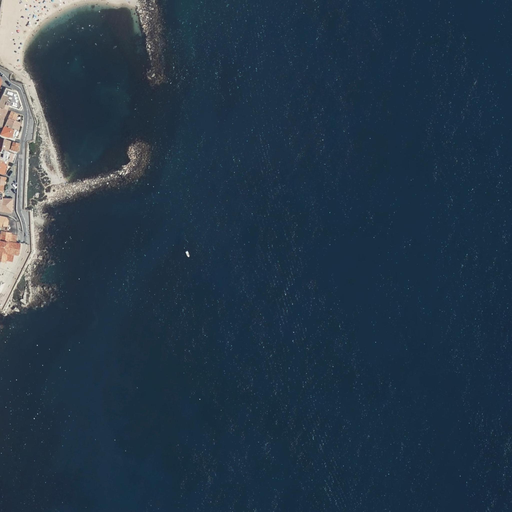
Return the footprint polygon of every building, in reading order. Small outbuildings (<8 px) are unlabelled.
[(12,64),(21,65),(22,45),(12,44),(12,64)] [(0,107),(7,110),(9,105),(18,109),(21,105),(17,91),(5,88),(0,100),(0,107)] [(19,126),(21,122),(20,122),(17,121),(12,119),(8,118),(7,122),(19,126)] [(5,126),(12,128),(18,130),(19,126),(7,122),(5,126)] [(8,136),(12,128),(5,126),(1,134),(4,135),(8,136)] [(15,138),(18,130),(12,128),(8,136),(11,137),(15,138)] [(8,150),(10,141),(7,140),(3,138),(3,139),(0,149),(4,150),(8,150)] [(16,151),(19,151),(19,147),(19,143),(13,141),(11,145),(10,149),(16,151)] [(4,150),(3,157),(0,156),(0,159),(7,161),(14,163),(16,154),(8,151),(8,150),(4,150)] [(12,199),(2,198),(1,199),(0,211),(11,212),(12,199)] [(10,218),(6,217),(0,215),(0,261),(6,262),(6,261),(12,262),(14,254),(18,255),(17,256),(19,256),(19,255),(20,255),(20,254),(19,253),(21,244),(22,243),(21,243),(21,242),(20,242),(19,243),(16,242),(17,235),(16,225),(16,224),(16,222),(16,221),(15,220),(14,219),(13,218),(12,218),(10,218)]
